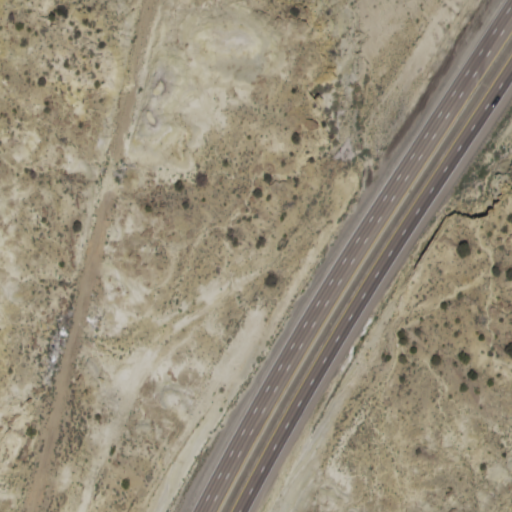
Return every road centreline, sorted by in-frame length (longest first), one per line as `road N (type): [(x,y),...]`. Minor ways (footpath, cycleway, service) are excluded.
road 1 (trunk): [(511,23),(393,201),(206,511)]
road 2 (trunk): [(240,511),(367,294),(511,70)]
